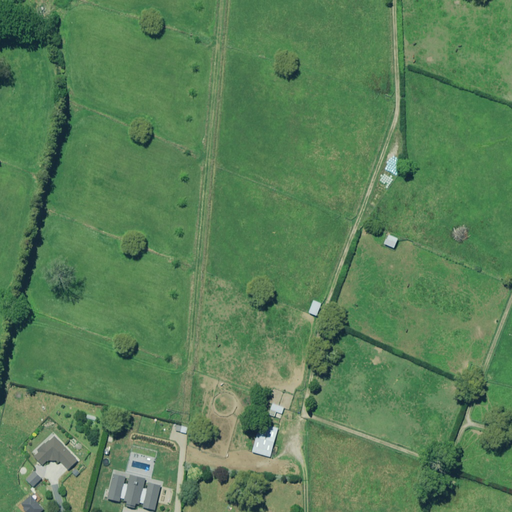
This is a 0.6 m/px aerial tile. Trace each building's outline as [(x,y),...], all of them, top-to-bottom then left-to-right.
[(399,239),(390,235),(386,244),(395,248),(399,239)] [(324,304),(316,301),(311,313),(318,316),(324,304)] [(286,408),(275,404),(271,415),(276,417),(278,412),(284,414),(286,408)] [(280,429),(262,423),(254,452),(272,457),(280,429)] [(80,461),(57,436),(48,445),(46,444),(40,450),(41,452),(36,457),(45,465),(49,461),(51,463),(56,459),(68,472),(80,461)] [(84,471),(80,467),(74,473),(78,477),(84,471)] [(44,479),(37,471),(28,480),(35,487),(44,479)] [(145,488),(147,480),(133,476),(131,485),(129,485),(128,484),(127,484),(128,479),(116,476),(109,499),(122,502),(123,499),(125,500),(127,500),(126,502),(130,502),(129,505),(133,506),(137,507),(138,505),(140,505),(141,503),(144,503),(144,504),(146,504),(145,508),(149,509),(157,511),(162,487),(150,484),(149,489),(147,489),(145,488)]
